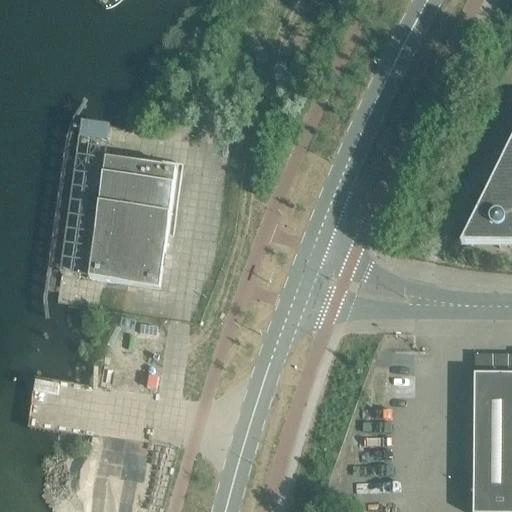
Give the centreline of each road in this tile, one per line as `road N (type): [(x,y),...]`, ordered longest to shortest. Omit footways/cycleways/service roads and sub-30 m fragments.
road 1 (track): [(178,348),(200,339),(216,319),(249,215),(280,29),(297,0)]
road 2 (tertiary): [(303,277),(428,0)]
road 3 (tertiary): [(224,511),(303,277)]
road 4 (unclassified): [(511,311),(440,310),(303,277)]
road 5 (unknown): [(440,310),(434,511)]
road 6 (track): [(203,155),(178,348)]
